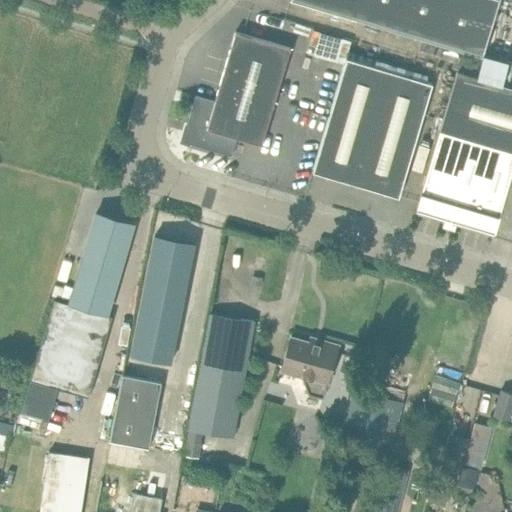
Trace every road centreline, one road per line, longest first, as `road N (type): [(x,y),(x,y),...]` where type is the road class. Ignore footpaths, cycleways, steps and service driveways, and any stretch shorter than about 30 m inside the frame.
road 1 (unclassified): [(486,377),(507,303),(484,275),(154,174),(140,130),(168,34)]
road 2 (unclassified): [(168,34),(51,0)]
